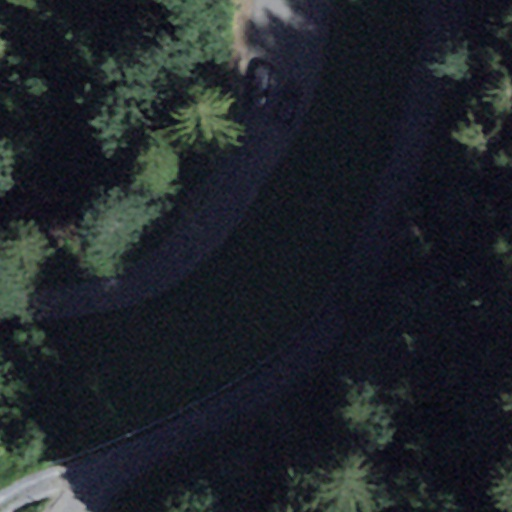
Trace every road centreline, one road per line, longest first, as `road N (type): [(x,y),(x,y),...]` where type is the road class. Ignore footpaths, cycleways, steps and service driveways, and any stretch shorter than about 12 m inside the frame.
road 1 (unclassified): [(445,0),(391,206),(332,333),(240,406),(102,483),(77,511)]
road 2 (unclassified): [(0,306),(81,296),(173,259),(217,209),(271,111),(297,0)]
